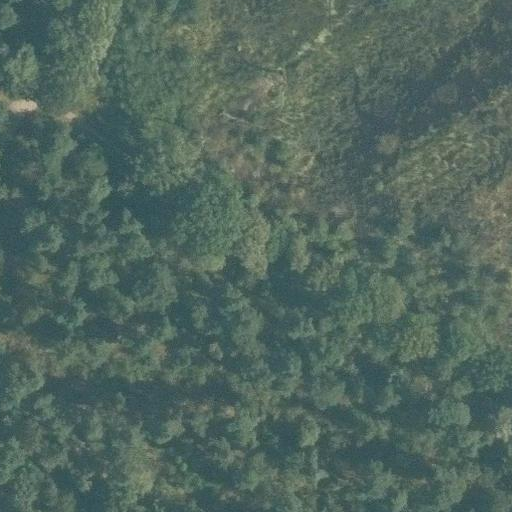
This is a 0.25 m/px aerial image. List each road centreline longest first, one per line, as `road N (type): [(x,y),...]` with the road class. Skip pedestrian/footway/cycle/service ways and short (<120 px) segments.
road 1 (track): [(37,99),(358,305),(511,390)]
road 2 (unknown): [(0,377),(183,511)]
